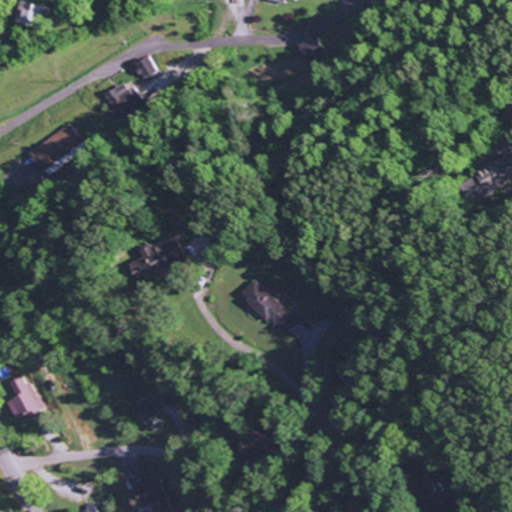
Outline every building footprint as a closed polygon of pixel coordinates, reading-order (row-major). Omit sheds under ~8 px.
[(52,8),(26,0),(19,22),(45,30),(52,8)] [(142,79),(158,72),(150,56),(135,64),(142,79)] [(113,113),(138,102),(130,82),(105,92),(113,113)] [(30,154),(45,173),(84,141),(69,123),(30,154)] [(474,205),(511,178),(511,148),(460,186),(474,205)] [(141,262),(147,278),(193,262),(184,236),(149,248),(152,258),(141,262)] [(263,280),(250,294),(294,335),(307,321),(263,280)] [(23,398),(14,402),(24,423),(49,411),(32,375),(16,382),(23,398)] [(171,418),(155,404),(144,416),(160,431),(171,418)] [(171,511),(161,481),(132,491),(138,509),(153,504),(155,511),(158,511),(160,511),(159,511),(171,511)] [(80,511),(103,511),(107,510),(103,502),(80,511)]
